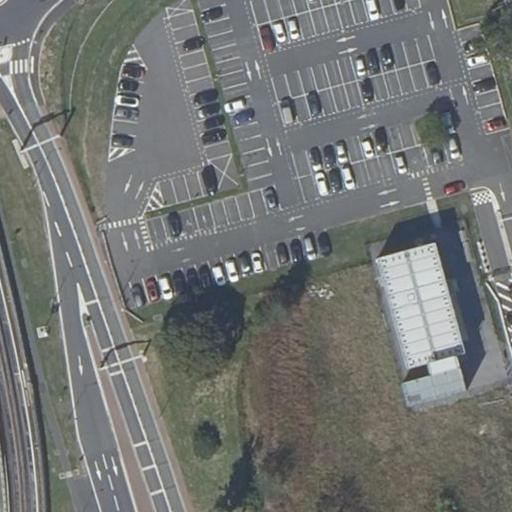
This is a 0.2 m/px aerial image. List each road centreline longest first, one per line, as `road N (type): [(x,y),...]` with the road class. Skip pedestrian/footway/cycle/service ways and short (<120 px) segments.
road 1 (unclassified): [(36,137),(170,511)]
road 2 (unclassified): [(36,137),(83,378),(119,511)]
road 3 (unclassified): [(36,137),(19,66),(23,9)]
